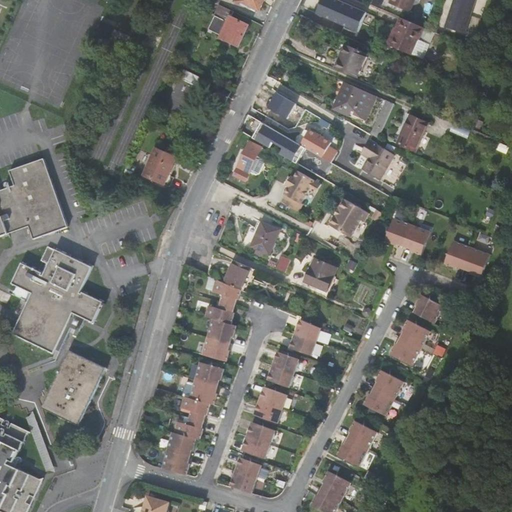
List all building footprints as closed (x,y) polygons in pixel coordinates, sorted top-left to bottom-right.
[(267,0),(237,0),(236,2),(257,12),(258,10),(262,12),(267,0)] [(358,31),(367,12),(340,0),(322,0),(317,13),(358,31)] [(415,0),(391,0),(391,3),(411,11),(415,0)] [(476,0),(454,0),(452,9),(471,15),(476,0)] [(232,18),(235,12),(222,6),(210,30),(223,37),(222,40),(240,48),(250,27),(232,18)] [(471,15),(452,9),(446,26),(465,32),(471,15)] [(425,27),(402,17),(396,30),(398,31),(392,46),(413,55),(425,27)] [(392,46),(398,31),(396,30),(394,29),(388,44),(392,46)] [(369,53),(348,44),(337,69),(358,78),(369,53)] [(194,103),(204,80),(185,71),(165,111),(181,118),(189,101),(194,103)] [(232,91),(211,82),(202,103),(222,111),(232,91)] [(376,95),(347,82),(336,106),(364,119),(376,95)] [(394,103),(386,99),(384,104),(391,108),(394,103)] [(428,121),(413,114),(409,122),(407,121),(399,141),(416,148),(428,121)] [(300,145),(263,124),(255,140),(292,161),(300,145)] [(382,128),(375,124),(372,132),(379,136),(382,128)] [(307,130),(304,134),(308,137),(303,145),(316,152),(325,158),(331,147),(322,142),(325,137),(312,130),(311,131),(307,130)] [(373,153),(370,157),(364,168),(381,178),(396,153),(370,139),(365,148),(373,153)] [(263,148),(251,142),(236,175),(248,181),(263,148)] [(398,147),(389,142),(387,146),(396,151),(398,147)] [(365,148),(362,153),(370,157),(373,153),(365,148)] [(169,176),(177,158),(157,149),(145,176),(169,187),(173,178),(169,176)] [(364,167),(369,158),(362,154),(357,164),(364,167)] [(36,241),(70,230),(47,160),(13,172),(17,186),(3,191),(10,211),(24,206),(32,230),(36,241)] [(133,178),(138,168),(129,163),(124,174),(133,178)] [(318,192),(323,183),(300,170),(296,177),(293,175),(288,184),(291,186),(286,193),(288,194),(284,201),(300,211),(305,203),(303,203),(311,189),(318,192)] [(24,206),(10,211),(3,191),(0,191),(0,204),(11,237),(32,230),(24,206)] [(366,221),(371,212),(347,198),(331,224),(353,237),(357,230),(363,219),(366,221)] [(444,204),(438,201),(435,208),(442,210),(444,204)] [(0,240),(11,237),(0,204),(0,240)] [(397,219),(388,243),(399,247),(400,246),(406,248),(415,226),(397,219)] [(281,228),(263,220),(252,246),(270,253),(281,228)] [(432,232),(415,226),(406,248),(412,250),(411,251),(423,256),(432,232)] [(473,247),(455,241),(446,264),(458,269),(459,268),(465,270),(473,247)] [(81,295),(95,269),(50,246),(43,261),(50,264),(43,277),(42,276),(43,274),(40,272),(39,273),(27,267),(28,265),(23,263),(12,286),(16,288),(17,286),(29,293),(28,294),(33,297),(14,335),(57,357),(72,328),(69,326),(75,314),(87,320),(90,321),(89,323),(94,325),(102,310),(104,311),(107,305),(104,304),(105,302),(101,299),(100,301),(89,296),(90,294),(85,292),(83,296),(81,295)] [(465,270),(471,272),(471,273),(483,278),(492,255),(473,247),(465,270)] [(292,260),(284,257),(279,269),(287,273),(292,260)] [(338,266),(317,257),(306,281),(328,290),(338,266)] [(242,289),(248,276),(252,267),(236,260),(226,282),(242,289)] [(254,278),(257,269),(252,267),(248,276),(254,278)] [(218,278),(214,292),(224,295),(223,301),(240,306),(242,299),(243,299),(246,291),(242,289),(226,282),(218,278)] [(418,306),(419,307),(416,313),(436,324),(446,306),(424,294),(418,306)] [(208,317),(215,318),(237,325),(239,315),(238,314),(240,306),(223,301),(221,308),(211,305),(208,317)] [(81,332),(87,320),(75,314),(69,326),(72,328),(81,332)] [(237,325),(215,318),(209,337),(235,344),(236,338),(238,338),(241,326),(237,325)] [(411,320),(405,330),(407,331),(403,337),(424,348),(433,332),(411,320)] [(324,329),(301,321),(299,328),(303,329),(301,336),(319,342),(324,329)] [(303,329),(299,328),(295,340),(299,341),(301,336),(303,329)] [(299,341),(295,340),(292,348),(314,356),(319,342),(301,336),(299,341)] [(235,344),(209,337),(205,354),(232,361),(234,351),(233,351),(235,344)] [(399,345),(398,344),(393,354),(415,366),(424,348),(403,337),(399,345)] [(444,357),(448,347),(438,343),(434,353),(444,357)] [(79,426),(107,369),(71,351),(42,407),(79,426)] [(280,352),(278,360),(282,362),(279,368),(297,374),(302,360),(280,352)] [(282,362),(278,360),(273,373),(277,374),(279,368),(282,362)] [(202,363),(198,379),(223,387),(224,380),(226,381),(229,370),(202,363)] [(277,374),(273,373),(270,381),(293,389),(297,374),(279,368),(277,374)] [(384,371),(379,381),(380,382),(377,388),(397,399),(406,382),(384,371)] [(223,387),(198,379),(193,398),(215,404),(220,406),(223,393),(221,392),(223,387)] [(290,396),(268,388),(263,401),(285,409),(290,396)] [(374,394),(372,393),(367,403),(389,415),(397,399),(377,388),(374,394)] [(187,396),(184,407),(194,410),(192,416),(209,420),(210,415),(212,415),(215,404),(193,398),(187,396)] [(285,409),(263,401),(259,415),(281,423),(285,409)] [(0,508),(7,511),(28,511),(33,504),(28,502),(32,494),(37,496),(49,473),(13,455),(15,452),(19,454),(30,432),(14,423),(11,428),(4,424),(6,420),(0,416),(0,508)] [(180,420),(178,428),(206,437),(209,427),(207,426),(209,420),(192,416),(191,422),(180,420)] [(354,432),(351,437),(372,449),(380,432),(358,420),(352,431),(354,432)] [(32,426),(48,472),(64,466),(52,429),(43,433),(39,424),(32,426)] [(278,432),(255,424),(251,438),(273,446),(278,432)] [(177,431),(202,438),(205,439),(206,437),(178,428),(177,431)] [(177,431),(175,430),(170,449),(196,456),(197,450),(198,450),(202,438),(177,431)] [(348,443),(346,443),(341,454),(363,466),(372,449),(351,437),(348,443)] [(268,460),(273,446),(251,438),(246,452),(268,460)] [(196,456),(170,449),(165,467),(192,475),(195,463),(194,462),(196,456)] [(243,459),(241,465),(244,467),(242,473),(261,480),(266,466),(243,459)] [(335,485),(340,475),(332,472),(327,481),(335,485)] [(378,477),(368,472),(364,478),(374,484),(378,477)] [(241,479),(237,478),(234,487),(256,494),(261,480),(242,473),(241,479)] [(340,475),(335,485),(327,481),(326,483),(327,484),(324,489),(345,500),(354,483),(340,475)] [(321,496),(320,495),(314,505),(326,511),(338,511),(345,500),(324,489),(321,496)] [(173,502),(152,496),(148,508),(146,511),(172,511),(171,509),(173,502)]
